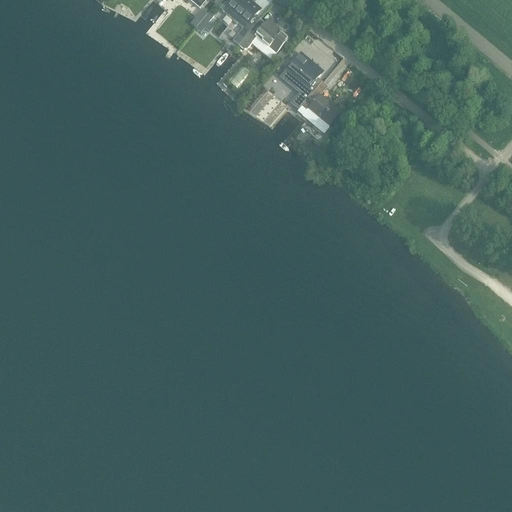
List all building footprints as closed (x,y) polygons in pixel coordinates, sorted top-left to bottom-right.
[(175,0),(176,0),(175,0),(188,0),(200,10),(205,4),(207,0),(175,0)] [(224,0),(221,0),(216,7),(220,10),(227,2),(224,0)] [(233,0),(225,9),(223,13),(243,30),(233,42),(239,46),(240,47),(260,22),(255,18),(259,13),(243,0),(233,0)] [(211,13),(196,30),(200,34),(204,29),(208,24),(214,16),(211,13)] [(260,22),(240,47),(244,50),(245,50),(252,43),(256,38),(277,55),(289,42),(267,24),(265,26),(260,22)] [(283,51),(276,59),(282,64),(289,57),(283,51)] [(299,59),(282,80),(300,95),(292,105),(299,111),(304,106),(307,102),(307,101),(308,102),(321,86),(317,83),(322,77),(299,59)] [(243,65),(230,81),(238,88),(251,72),(243,65)] [(307,102),(304,106),(309,110),(307,113),(329,131),(340,117),(320,100),(327,91),(321,86),(308,102),(307,101),(307,102)]
